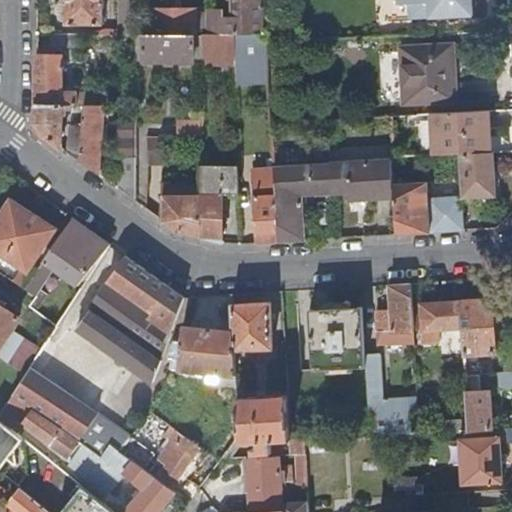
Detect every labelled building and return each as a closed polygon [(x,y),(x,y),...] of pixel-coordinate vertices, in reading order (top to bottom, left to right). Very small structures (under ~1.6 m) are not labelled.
[(103,24),(103,0),(66,0),(66,24),(103,24)] [(267,36),(264,0),(238,0),(238,20),(233,20),(221,20),(221,12),(207,12),(207,35),(235,36),(267,36)] [(397,0),(398,6),(408,5),(410,19),(473,16),(472,0),(397,0)] [(195,10),(156,9),(156,32),(195,32),(195,10)] [(75,47),(76,35),(52,35),(52,47),(75,47)] [(203,61),(203,35),(137,35),(137,60),(203,61)] [(207,35),(203,35),(203,61),(203,64),(236,64),(235,36),(207,35)] [(267,36),(235,36),(236,64),(236,87),(270,85),(267,44),(267,36)] [(455,45),(402,49),(404,103),(459,100),(455,45)] [(37,56),(36,105),(71,106),(85,106),(94,106),(95,95),(95,93),(62,93),(63,56),(37,56)] [(125,106),(137,106),(137,90),(125,90),(125,106)] [(94,106),(104,106),(109,106),(109,95),(95,95),(94,106)] [(71,106),(36,105),(36,121),(40,129),(44,137),(63,150),(63,111),(71,111),(71,106)] [(104,106),(94,106),(85,106),(83,128),(80,162),(103,179),(107,173),(99,168),(104,106)] [(484,111),(432,115),(434,156),(459,155),(486,153),(485,131),(490,131),(489,111),(484,111)] [(132,124),(116,124),(116,140),(132,140),(132,124)] [(80,162),(83,128),(69,126),(66,153),(80,162)] [(163,137),(148,137),(147,165),(163,165),(163,137)] [(132,143),(116,143),(116,158),(132,158),(132,143)] [(462,198),(496,195),(493,153),(491,153),(486,153),(459,155),(462,198)] [(349,200),(395,197),(395,186),(393,160),(330,164),(332,194),(349,193),(349,200)] [(136,202),(136,161),(118,161),(118,190),(136,202)] [(330,164),(274,167),(274,169),(279,243),(306,241),(303,197),(332,195),(332,194),(330,164)] [(202,165),(202,187),(201,237),(223,243),(223,195),(238,195),(238,166),(202,165)] [(279,243),(274,169),(254,170),(259,244),(279,243)] [(395,186),(395,197),(398,235),(464,231),(462,198),(429,200),(428,183),(395,186)] [(201,237),(202,187),(171,187),(171,185),(163,185),(163,198),(165,198),(165,222),(176,230),(201,237)] [(57,229),(11,198),(0,216),(0,254),(23,269),(27,272),(29,269),(57,229)] [(87,279),(111,244),(73,218),(36,273),(26,289),(37,297),(30,307),(38,312),(55,288),(47,283),(62,261),(87,279)] [(79,327),(153,382),(185,297),(126,255),(90,307),(92,308),(79,327)] [(36,273),(29,269),(27,272),(23,269),(14,282),(26,289),(36,273)] [(403,330),(413,330),(412,305),(411,284),(390,285),(391,310),(377,311),(379,345),(403,344),(403,330)] [(462,301),(463,328),(465,353),(496,352),(493,299),(475,300),(462,301)] [(463,328),(462,301),(421,304),(421,305),(423,331),(423,343),(441,342),(440,330),(463,328)] [(232,305),(233,320),(235,351),(275,348),(272,302),(232,305)] [(0,305),(0,356),(27,375),(32,368),(43,350),(12,329),(19,318),(0,305)] [(233,320),(232,305),(221,306),(221,319),(233,320)] [(423,331),(421,305),(412,305),(413,330),(413,331),(423,331)] [(314,371),(366,367),(365,355),(362,306),(310,310),(314,371)] [(219,384),(238,386),(235,351),(233,320),(221,319),(221,329),(183,327),(182,343),(176,343),(170,358),(174,360),(174,369),(197,371),(211,373),(220,374),(219,384)] [(427,346),(414,346),(415,357),(428,356),(427,346)] [(365,355),(366,367),(370,437),(387,436),(419,434),(417,397),(383,400),(380,354),(365,355)] [(511,357),(503,358),(504,372),(511,371),(511,357)] [(97,412),(32,368),(27,375),(14,394),(31,406),(34,409),(79,441),(83,444),(101,456),(110,445),(119,451),(129,440),(131,436),(97,412)] [(511,386),(511,371),(504,372),(500,372),(501,387),(511,386)] [(469,421),(470,431),(492,430),(490,391),(480,392),(479,374),(466,374),(469,421)] [(0,421),(9,429),(25,405),(13,396),(0,415),(0,421)] [(288,396),(238,398),(239,412),(240,428),(241,434),(239,436),(241,443),(259,443),(260,448),(254,448),(255,454),(272,454),(271,441),(291,441),(292,455),(298,455),(307,454),(307,441),(290,429),(288,396)] [(19,423),(23,426),(34,409),(31,406),(19,423)] [(23,426),(69,456),(79,441),(34,409),(23,426)] [(232,429),(240,428),(239,412),(231,413),(232,429)] [(0,438),(12,449),(20,437),(9,429),(0,421),(0,438)] [(424,424),(424,434),(470,431),(469,421),(424,424)] [(500,437),(461,439),(464,484),(503,482),(500,437)] [(0,438),(0,467),(12,449),(0,438)] [(129,440),(119,451),(144,469),(153,457),(129,440)] [(194,456),(174,441),(165,454),(173,459),(164,472),(177,481),(194,456)] [(159,511),(176,492),(144,469),(119,451),(110,445),(101,456),(83,444),(69,465),(108,494),(124,474),(145,490),(126,511),(159,511)] [(299,472),(308,471),(307,454),(298,455),(299,472)] [(220,511),(214,505),(203,511),(310,511),(310,509),(284,511),(282,477),(292,476),(291,467),(281,468),(280,456),(247,458),(251,511),(220,511)] [(395,478),(396,496),(429,494),(428,476),(395,478)] [(114,511),(84,488),(65,511),(114,511)] [(49,511),(21,489),(4,511),(5,511),(49,511)]
